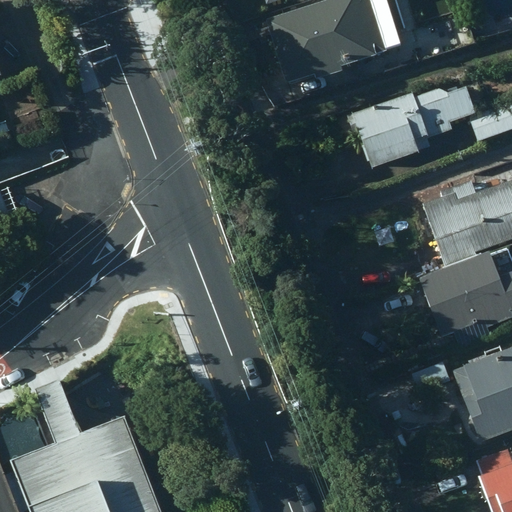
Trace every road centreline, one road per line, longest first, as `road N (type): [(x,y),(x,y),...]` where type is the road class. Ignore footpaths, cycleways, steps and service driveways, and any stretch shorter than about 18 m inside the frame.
road 1 (primary): [(175,209),(293,511)]
road 2 (residential): [(175,209),(0,357)]
road 3 (primary): [(98,0),(175,209)]
